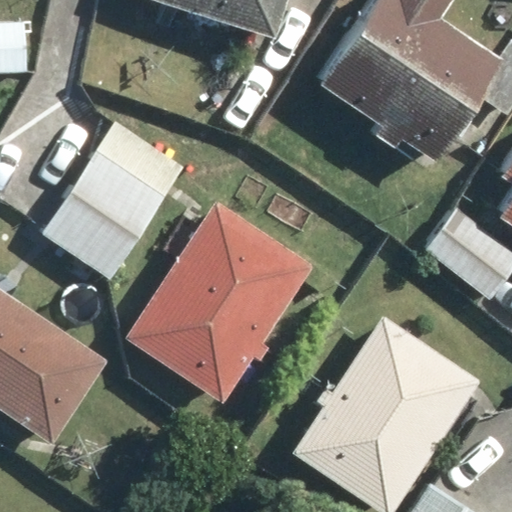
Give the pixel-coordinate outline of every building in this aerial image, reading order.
[(277,0),(110,0),(110,1),(259,54),(277,0)] [(422,163),(489,60),(395,0),(367,0),(309,89),(422,163)] [(23,26),(0,25),(0,73),(24,74),(23,26)] [(211,90),(161,90),(161,140),(212,140),(211,90)] [(180,172),(108,125),(31,244),(103,290),(180,172)] [(511,192),(486,231),(511,249),(511,192)] [(307,276),(210,207),(116,339),(213,408),(307,276)] [(480,251),(490,237),(452,208),(417,255),(483,304),(507,272),(480,251)] [(97,365),(0,298),(0,419),(40,447),(97,365)] [(384,511),(470,387),(373,321),(278,460),(354,511),(384,511)] [(462,511),(420,484),(401,511),(462,511)]
